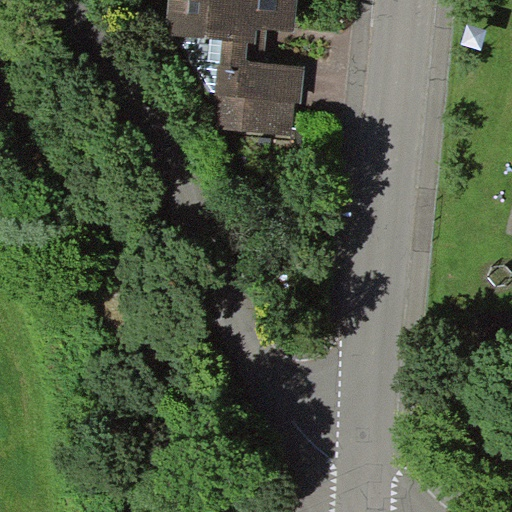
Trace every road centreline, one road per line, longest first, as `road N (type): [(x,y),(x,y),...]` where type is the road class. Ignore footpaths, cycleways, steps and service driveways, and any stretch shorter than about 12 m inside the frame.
road 1 (residential): [(62,0),(140,100),(241,330),(292,414),(362,461)]
road 2 (residential): [(362,461),(408,0)]
